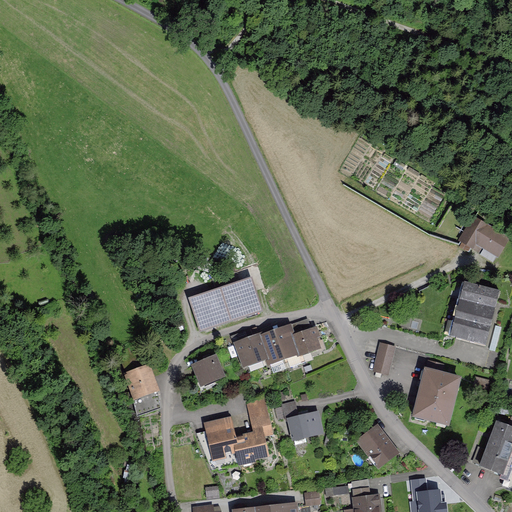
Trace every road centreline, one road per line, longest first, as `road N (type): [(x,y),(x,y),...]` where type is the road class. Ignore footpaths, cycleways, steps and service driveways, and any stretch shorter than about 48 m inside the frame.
road 1 (residential): [(336,319),(385,410),(487,511)]
road 2 (residential): [(166,386),(174,360),(195,340),(330,306)]
road 3 (track): [(511,57),(341,0)]
road 4 (track): [(336,319),(453,265),(495,264)]
road 5 (residential): [(166,386),(177,511)]
